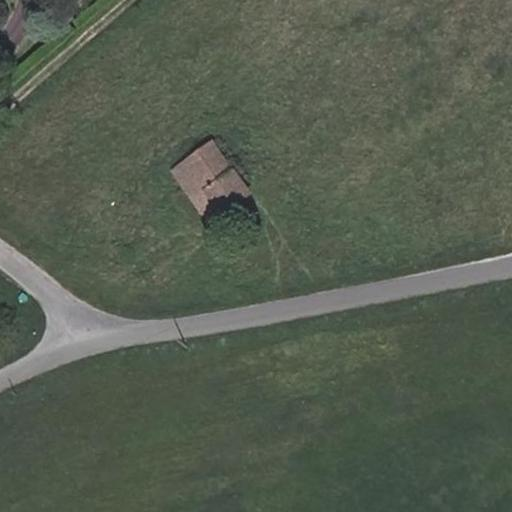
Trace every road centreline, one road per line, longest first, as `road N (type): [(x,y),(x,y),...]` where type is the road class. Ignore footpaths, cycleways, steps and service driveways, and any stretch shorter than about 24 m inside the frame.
road 1 (unclassified): [(511,272),(104,341)]
road 2 (track): [(0,120),(143,0)]
road 3 (unclassified): [(0,244),(104,341)]
